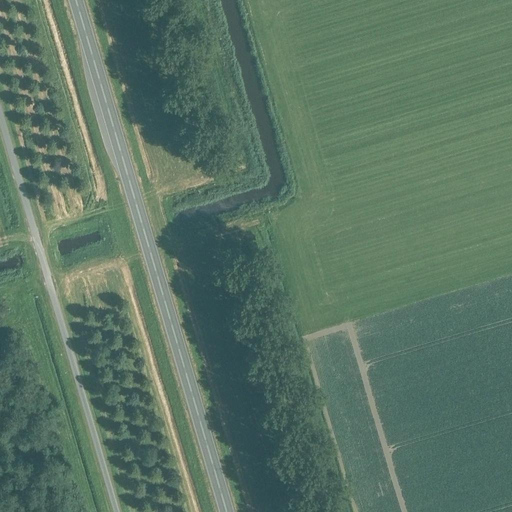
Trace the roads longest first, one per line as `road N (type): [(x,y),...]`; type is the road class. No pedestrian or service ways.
road 1 (trunk): [(226,511),(76,0)]
road 2 (unclassified): [(116,511),(0,111)]
